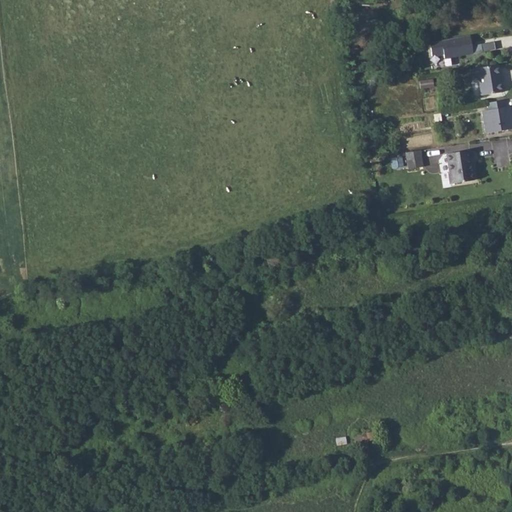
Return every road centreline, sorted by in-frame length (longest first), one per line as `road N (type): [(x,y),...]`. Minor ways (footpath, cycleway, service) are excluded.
road 1 (track): [(276,471),(368,458),(354,511)]
road 2 (track): [(511,440),(369,464)]
